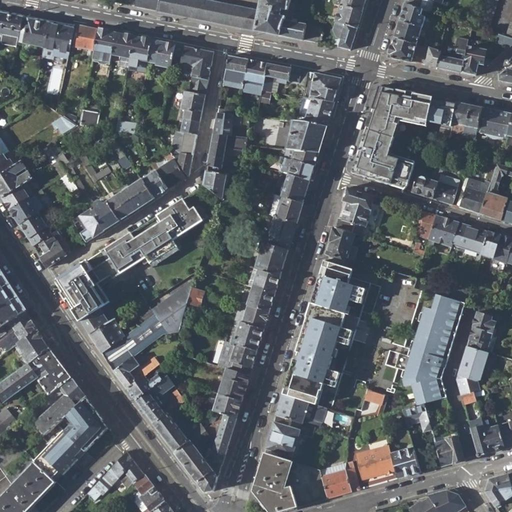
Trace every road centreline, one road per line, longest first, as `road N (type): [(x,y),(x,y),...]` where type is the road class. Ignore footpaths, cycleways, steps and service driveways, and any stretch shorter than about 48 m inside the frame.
road 1 (tertiary): [(232,511),(332,173)]
road 2 (residential): [(225,42),(194,180),(40,280)]
road 3 (tertiary): [(213,511),(40,280)]
road 4 (tertiary): [(0,247),(128,437)]
road 5 (residential): [(15,0),(225,42)]
road 6 (residential): [(511,231),(332,173)]
road 7 (residential): [(475,469),(451,378),(471,312)]
road 8 (residential): [(225,42),(364,68)]
